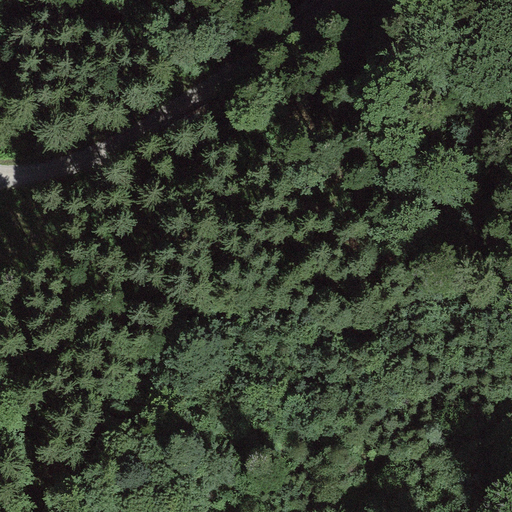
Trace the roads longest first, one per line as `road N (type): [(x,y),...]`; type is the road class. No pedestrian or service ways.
road 1 (track): [(362,0),(63,161),(0,175)]
road 2 (track): [(328,511),(379,476),(511,423)]
